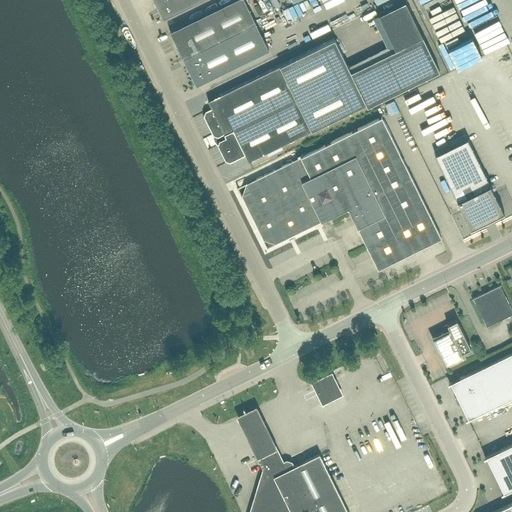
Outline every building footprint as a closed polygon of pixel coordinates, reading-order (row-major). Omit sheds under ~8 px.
[(154,0),(163,18),(199,0),(154,0)] [(182,57),(255,22),(244,0),(231,0),(169,30),(182,57)] [(205,111),(204,115),(213,134),(217,135),(219,139),(218,143),(225,158),(229,160),(244,152),(248,160),(366,103),(367,105),(374,102),(439,70),(422,35),(405,0),(378,13),(395,49),(356,68),(350,71),(334,38),(279,65),(208,100),(212,108),(205,111)] [(274,5),(258,11),(261,21),(277,15),(274,5)] [(255,22),(182,57),(196,84),(268,49),(255,22)] [(347,207),(377,268),(441,237),(381,116),(245,183),(241,195),(263,239),(275,243),(347,207)] [(467,137),(434,154),(470,227),(504,210),(467,137)] [(472,298),(486,326),(511,313),(511,310),(499,284),(501,284),(500,283),(471,298),(472,298)] [(461,352),(470,347),(456,319),(446,324),(447,324),(445,325),(443,330),(444,332),(432,338),(445,364),(463,355),(461,352)] [(511,487),(511,351),(449,382),(467,419),(511,396),(511,442),(484,456),(502,493),(511,487)] [(321,403),(342,393),(331,371),(311,381),(321,403)] [(236,416),(256,456),(276,446),(256,406),(236,416)] [(348,511),(319,453),(294,465),(292,462),(284,460),(283,460),(276,446),(256,456),(263,470),(250,511),(348,511)] [(511,511),(511,501),(489,511),(511,511)]
